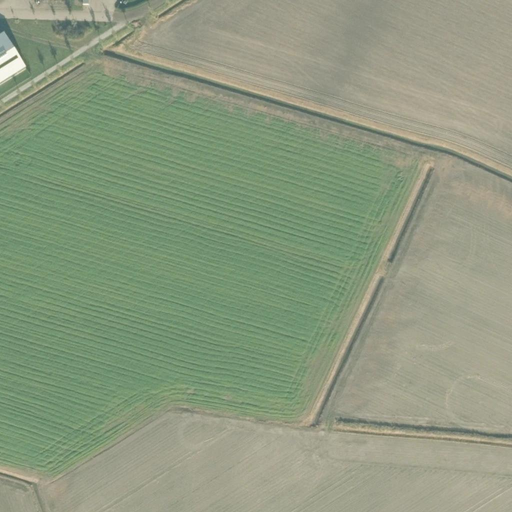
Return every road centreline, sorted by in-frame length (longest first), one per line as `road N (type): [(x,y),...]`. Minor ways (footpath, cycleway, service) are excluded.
road 1 (track): [(0,23),(439,160)]
road 2 (unclassified): [(165,0),(132,18),(0,14)]
